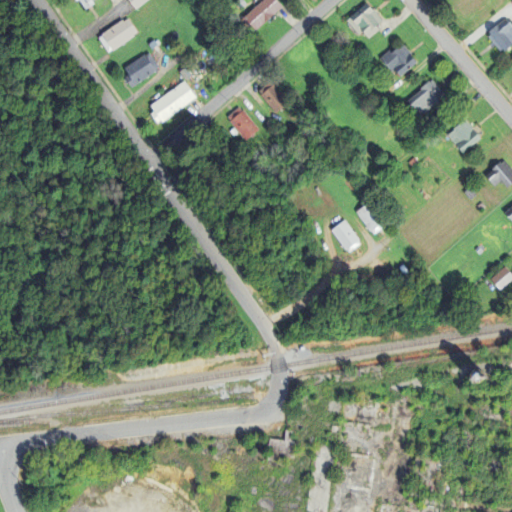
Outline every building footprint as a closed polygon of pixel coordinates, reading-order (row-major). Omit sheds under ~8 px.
[(278,6),(271,0),(260,0),(238,22),(251,35),(278,6)] [(344,22),(363,42),(382,23),(363,3),(344,22)] [(95,38),(106,54),(134,34),(123,18),(95,38)] [(511,43),(511,28),(503,18),(483,36),(499,54),(511,43)] [(377,60),(395,80),(414,62),(397,43),(377,60)] [(157,70),(145,53),(118,71),(130,88),(157,70)] [(442,95),(427,80),(404,104),(418,119),(442,95)] [(144,109),(156,125),(193,98),(181,82),(144,109)] [(286,104),(267,82),(254,93),(273,115),(286,104)] [(243,142),(256,131),(237,108),(224,118),(243,142)] [(444,136),(461,154),(478,139),(461,121),(444,136)] [(503,189),(511,179),(511,173),(498,161),(482,179),(492,189),(497,183),(503,189)] [(353,213),(370,236),(382,227),(366,204),(353,213)] [(511,204),(501,216),(511,226),(511,224),(511,204)] [(357,244),(343,221),(329,230),(342,253),(357,244)] [(293,430),(282,430),(282,439),(264,439),(264,460),(292,460),(293,430)]
